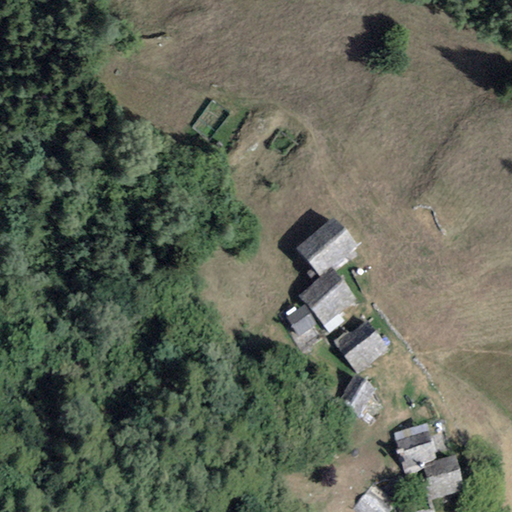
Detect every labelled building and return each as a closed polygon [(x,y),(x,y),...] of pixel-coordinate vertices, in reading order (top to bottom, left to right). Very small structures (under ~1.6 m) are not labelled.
[(333,222),(299,252),(319,275),(353,245),(333,222)] [(335,275),(304,299),(324,325),(355,300),(335,275)] [(305,307),(288,318),(299,335),(316,324),(305,307)] [(368,324),(338,345),(353,366),(383,345),(368,324)] [(356,378),(340,402),(358,413),(374,390),(356,378)] [(407,471),(427,466),(436,463),(429,439),(401,447),(407,471)] [(436,463),(427,466),(436,498),(463,490),(454,458),(436,463)] [(371,494),(357,510),(359,511),(390,511),(391,511),(371,494)]
